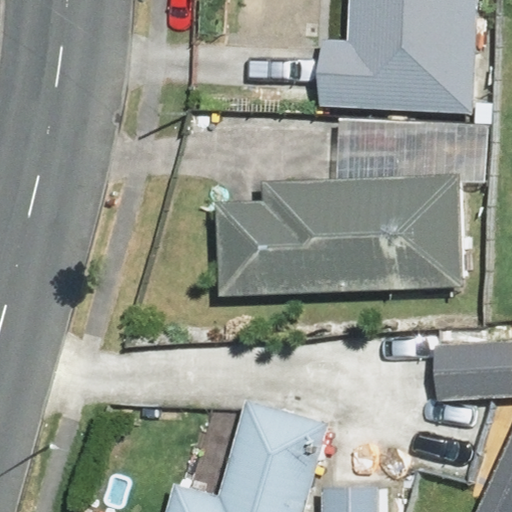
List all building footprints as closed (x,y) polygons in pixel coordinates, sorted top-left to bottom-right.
[(479,111),(482,0),(355,0),(354,41),(318,40),(316,107),(479,111)] [(221,202),(224,293),(468,284),(463,171),(270,178),(271,200),(221,202)] [(511,395),(511,341),(434,347),(438,401),(511,395)] [(178,484),(170,511),(309,511),(335,422),(253,400),(226,498),(178,484)] [(511,511),(511,437),(480,511),(511,511)] [(381,511),(380,488),(323,491),(323,511),(381,511)]
